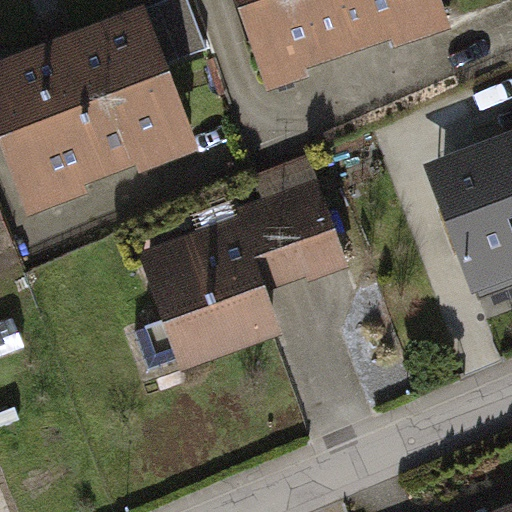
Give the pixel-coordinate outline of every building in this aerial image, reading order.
[(196,55),(172,0),(169,0),(137,13),(160,70),(196,55)] [(219,0),(254,100),(300,84),(298,77),(380,49),(382,56),(442,35),(430,0),(219,0)] [(190,157),(132,10),(0,61),(0,179),(18,225),(78,202),(75,194),(123,174),(126,182),(190,157)] [(511,138),(420,173),(466,294),(511,276),(511,138)] [(126,259),(168,375),(272,337),(259,303),(338,274),(305,185),(227,213),(230,221),(126,259)]
